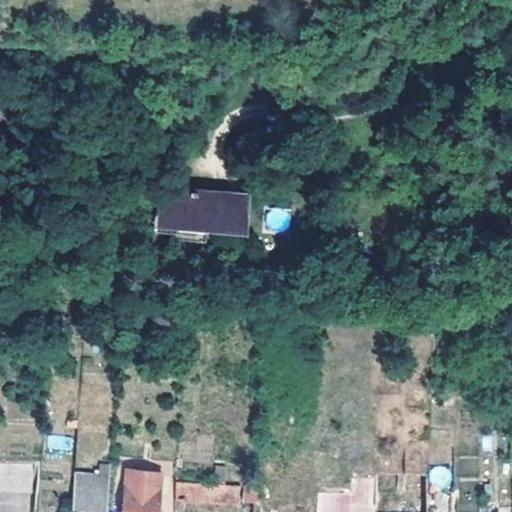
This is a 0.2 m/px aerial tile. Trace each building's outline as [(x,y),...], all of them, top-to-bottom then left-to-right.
[(240,224),(242,194),(158,187),(157,218),(240,224)] [(511,301),(499,302),(499,311),(511,310),(511,301)] [(71,451),(73,437),(48,434),(46,449),(71,451)] [(0,459),(0,490),(28,492),(30,461),(0,459)] [(70,507),(103,510),(106,466),(96,465),(94,476),(72,475),(70,507)] [(122,466),(122,480),(135,480),(136,467),(122,466)] [(150,511),(152,467),(136,467),(135,480),(122,480),(119,511),(150,511)] [(350,511),(372,511),(373,506),(373,473),(349,475),(348,490),(350,511)] [(427,508),(428,474),(373,473),(373,506),(405,507),(427,508)] [(173,482),(172,500),(236,504),(237,484),(173,482)] [(241,501),(253,502),(254,485),(241,484),(241,501)] [(350,511),(348,490),(315,490),(313,511),(350,511)]
